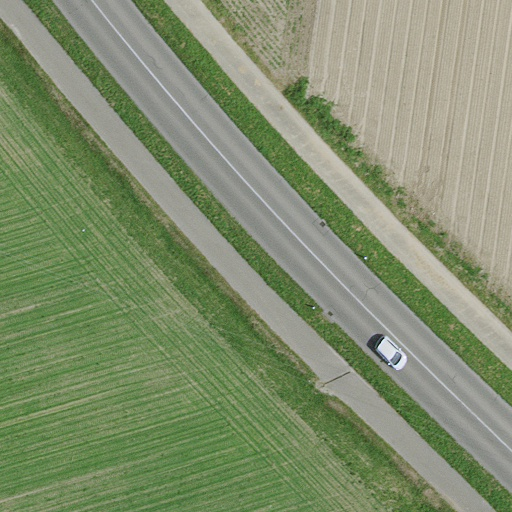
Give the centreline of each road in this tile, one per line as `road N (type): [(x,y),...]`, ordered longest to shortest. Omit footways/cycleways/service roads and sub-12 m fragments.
road 1 (track): [(8,0),(132,155),(473,511)]
road 2 (primary): [(94,0),(279,217),(511,451)]
road 3 (track): [(186,0),(366,203),(511,349)]
